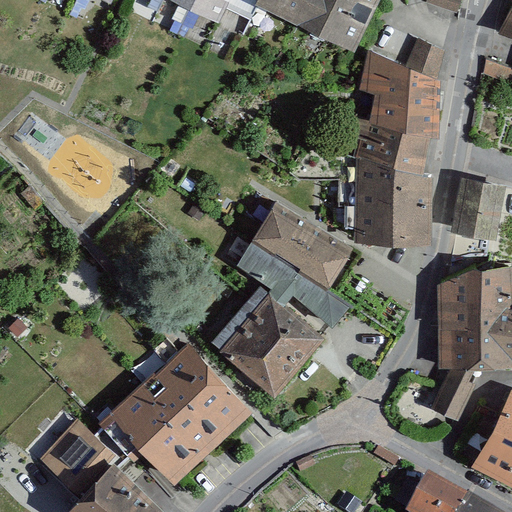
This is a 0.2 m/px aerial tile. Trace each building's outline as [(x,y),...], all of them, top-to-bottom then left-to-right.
[(233,0),(163,0),(220,28),(233,0)] [(354,55),(379,0),(260,0),(256,9),(354,55)] [(429,0),(427,6),(458,16),(460,0),(429,0)] [(444,59),(418,43),(407,69),(436,86),(444,59)] [(375,103),(369,130),(430,146),(437,147),(441,88),(436,86),(367,56),(357,94),(375,103)] [(511,66),(486,58),(482,72),(511,81),(511,66)] [(369,130),(360,128),(350,164),(357,165),(420,182),(430,146),(369,130)] [(420,182),(357,165),(355,249),(431,251),(431,185),(420,182)] [(506,193),(461,184),(450,240),(495,249),(506,193)] [(271,295),(270,299),(285,311),(293,302),(330,336),(356,312),(329,295),(353,256),(274,207),(236,272),(271,295)] [(428,412),(457,426),(482,377),(511,375),(511,271),(470,269),(438,292),(440,377),(451,377),(428,412)] [(209,350),(274,404),(324,344),(285,311),(270,299),(260,290),(209,350)] [(189,345),(107,419),(128,446),(133,450),(144,441),(175,477),(254,412),(189,345)] [(511,395),(509,395),(471,473),(511,492),(511,395)] [(70,510),(73,511),(162,511),(165,510),(112,461),(128,446),(107,419),(94,433),(78,418),(44,455),(84,491),(70,510)] [(395,469),(399,461),(378,449),(374,457),(395,469)] [(463,511),(469,502),(428,481),(412,511),(463,511)] [(487,511),(469,502),(463,511),(487,511)]
